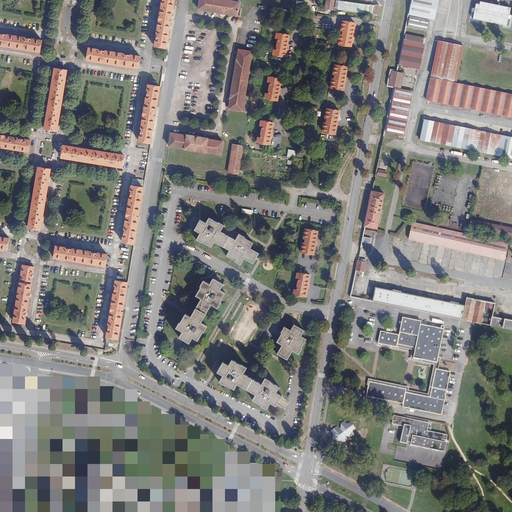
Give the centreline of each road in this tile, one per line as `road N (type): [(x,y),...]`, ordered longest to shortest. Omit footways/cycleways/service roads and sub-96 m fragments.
road 1 (residential): [(307,463),(385,26)]
road 2 (residential): [(181,0),(120,369)]
road 3 (unclassified): [(115,382),(304,477)]
road 4 (unclassified): [(307,463),(120,369)]
road 5 (residential): [(278,128),(310,142),(334,140),(357,21)]
road 6 (residential): [(278,128),(299,28),(357,21)]
